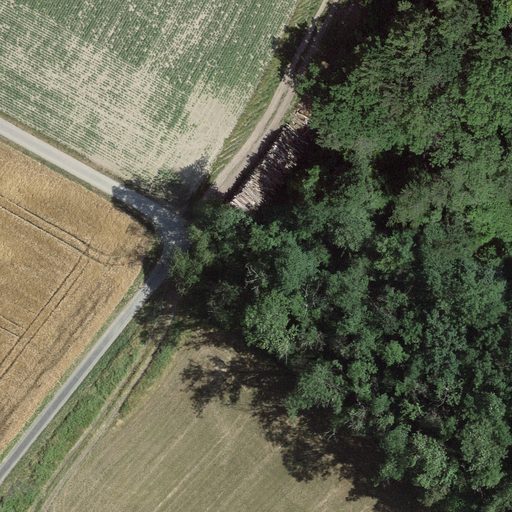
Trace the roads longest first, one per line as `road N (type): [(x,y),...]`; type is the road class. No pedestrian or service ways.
road 1 (unclassified): [(0,474),(189,232)]
road 2 (unclassified): [(0,126),(189,232)]
